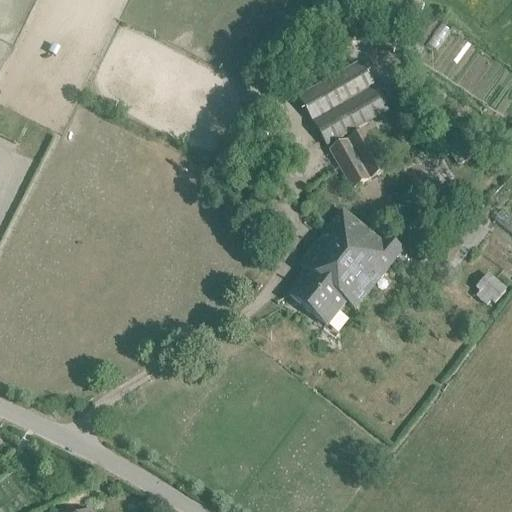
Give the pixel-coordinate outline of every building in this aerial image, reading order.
[(423,7),(415,2),(385,46),(393,51),(423,7)] [(286,63),(293,74),(311,63),(298,42),(287,49),(294,61),(291,63),(290,61),(286,63)] [(326,148),(388,112),(359,64),(298,99),(326,148)] [(386,172),(363,132),(325,154),(326,155),(329,153),(339,170),(336,172),(337,174),(340,172),(351,190),(348,192),(349,194),(352,192),(386,172)] [(445,145),(457,167),(478,155),(466,133),(445,145)] [(355,311),(403,251),(386,238),(381,244),(342,212),(341,212),(298,266),(307,273),(288,297),(326,328),(345,304),(353,311),(354,311),(355,311)] [(471,256),(485,237),(467,221),(452,239),(452,240),(438,258),(448,266),(462,249),(471,256)] [(494,307),(501,300),(500,299),(506,292),(488,276),(475,291),(479,294),(476,298),(486,307),(489,303),(494,307)]
